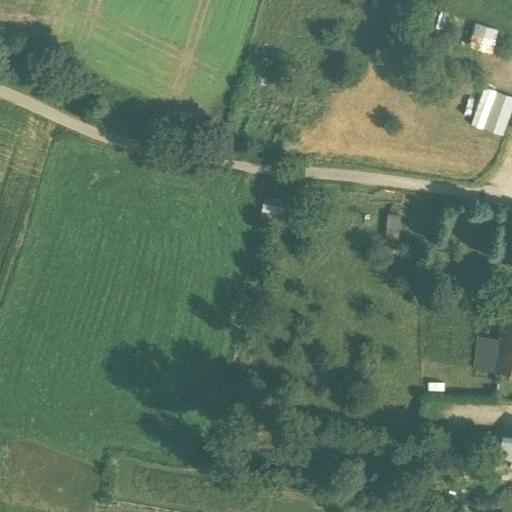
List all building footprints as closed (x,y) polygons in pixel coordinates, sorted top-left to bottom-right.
[(472,45),(495,50),(499,30),(476,25),(472,45)] [(259,222),(284,226),(289,199),(264,194),(259,222)] [(400,240),(401,209),(390,209),(390,214),(383,214),(382,239),(400,240)] [(511,308),(503,308),(499,337),(495,373),(511,375),(511,308)] [(477,371),(495,373),(499,337),(481,335),(477,371)] [(511,442),(502,440),(499,454),(511,456),(511,442)]
